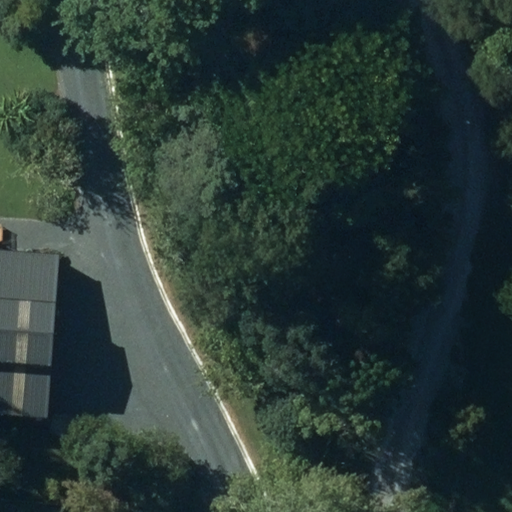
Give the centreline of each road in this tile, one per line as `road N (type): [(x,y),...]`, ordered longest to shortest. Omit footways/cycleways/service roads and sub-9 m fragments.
road 1 (unknown): [(181,511),(185,434),(173,317),(141,185),(67,0)]
road 2 (unknown): [(336,511),(428,228),(446,81),(436,0)]
